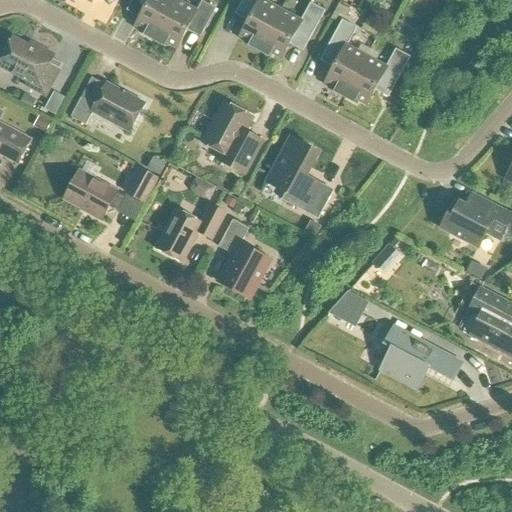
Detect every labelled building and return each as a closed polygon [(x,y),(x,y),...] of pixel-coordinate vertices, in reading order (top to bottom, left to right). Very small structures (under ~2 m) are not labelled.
[(144,36),(154,42),(177,1),(175,0),(143,0),(149,3),(136,27),(146,33),(144,36)] [(249,47),(259,52),(281,11),(262,0),(243,0),(237,11),(251,18),(240,37),(251,43),(249,47)] [(177,1),(154,42),(165,47),(166,44),(177,49),(190,25),(204,32),(216,9),(202,2),(197,12),(177,1)] [(281,11),(259,52),(269,57),(271,54),(282,60),(292,41),(305,48),(325,12),(311,4),(301,22),(281,11)] [(334,93),(344,98),(367,57),(347,47),(357,29),(342,21),(323,57),(336,65),(326,83),(336,89),(334,93)] [(421,37),(417,47),(428,52),(434,39),(426,35),(421,37)] [(37,51),(14,38),(0,63),(0,67),(28,83),(26,87),(46,97),(60,70),(58,74),(47,68),(54,56),(39,47),(37,51)] [(367,57),(344,98),(354,104),(356,100),(367,106),(377,87),(391,94),(410,58),(396,50),(386,68),(367,57)] [(145,104),(107,84),(97,104),(82,97),(71,118),(86,126),(93,113),(130,133),(145,104)] [(33,108),(37,101),(25,95),(21,102),(33,108)] [(254,119),(224,103),(202,143),(222,154),(219,161),(246,176),(264,142),(247,133),(254,119)] [(39,117),(34,127),(46,133),(52,123),(39,117)] [(0,155),(18,165),(31,141),(0,123),(0,155)] [(319,153),(292,139),(268,183),(286,193),(282,201),(318,220),(334,192),(306,177),(319,153)] [(154,158),(148,169),(160,176),(166,164),(154,158)] [(138,167),(124,193),(146,204),(159,179),(138,167)] [(117,192),(80,172),(65,200),(102,220),(110,206),(119,210),(125,198),(117,193),(117,192)] [(195,179),(189,189),(194,195),(203,200),(210,201),(216,190),(195,179)] [(511,218),(511,216),(472,196),(466,207),(455,202),(442,228),(479,248),(486,233),(501,240),(511,218)] [(229,197),(225,204),(235,210),(238,203),(229,197)] [(240,202),(233,213),(239,216),(245,205),(240,202)] [(226,214),(212,206),(202,224),(178,210),(156,249),(182,263),(198,233),(211,240),(226,214)] [(249,230),(233,221),(219,248),(234,256),(219,283),(249,299),(270,260),(241,245),(249,230)] [(315,240),(316,240),(317,237),(321,229),(310,223),(304,234),(315,240)] [(397,263),(402,257),(389,246),(384,252),(397,263)] [(511,304),(481,289),(469,312),(480,317),(470,336),(511,357),(511,304)] [(329,314),(344,322),(349,311),(362,318),(369,304),(348,293),(329,314)] [(463,365),(394,328),(385,345),(392,349),(381,370),(418,390),(429,369),(453,382),(463,365)]
